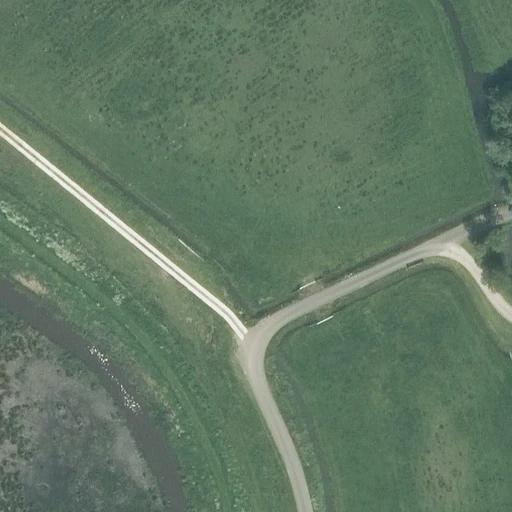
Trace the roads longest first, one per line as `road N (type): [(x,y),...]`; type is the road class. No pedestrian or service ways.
road 1 (unclassified): [(305,511),(251,344),(291,312),(470,228)]
road 2 (track): [(0,219),(120,317),(161,363),(195,424),(225,511)]
